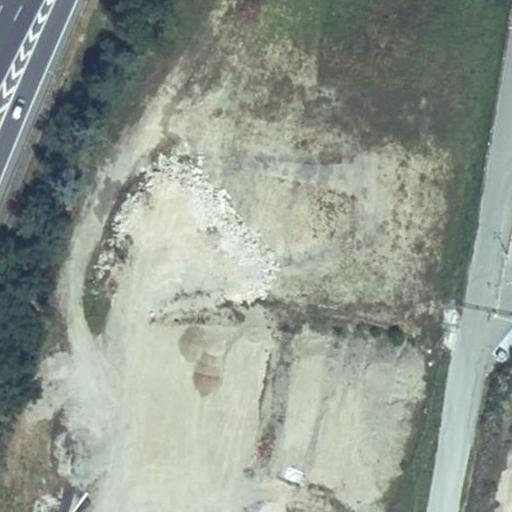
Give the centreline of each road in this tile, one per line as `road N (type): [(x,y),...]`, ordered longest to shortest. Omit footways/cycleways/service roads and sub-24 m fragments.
road 1 (unclassified): [(442,511),(511,110)]
road 2 (motorway): [(0,155),(66,0)]
